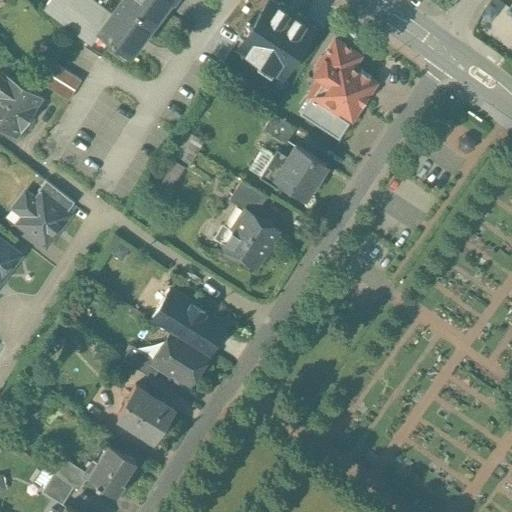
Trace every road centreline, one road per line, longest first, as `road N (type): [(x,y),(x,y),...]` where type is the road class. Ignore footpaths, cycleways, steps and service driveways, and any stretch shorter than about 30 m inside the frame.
road 1 (residential): [(445,50),(267,319)]
road 2 (residential): [(267,319),(146,511)]
road 3 (residential): [(267,319),(105,214)]
road 4 (residential): [(105,214),(30,326)]
